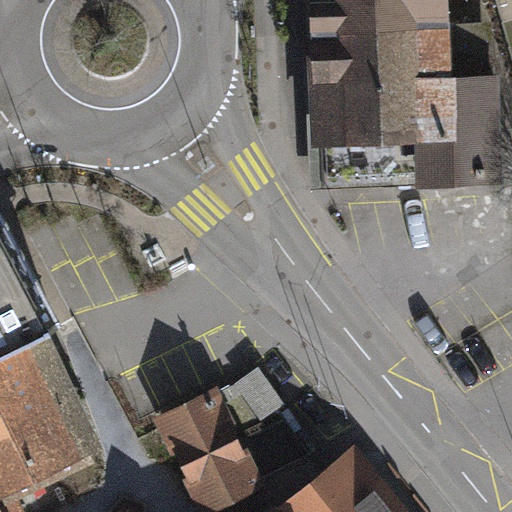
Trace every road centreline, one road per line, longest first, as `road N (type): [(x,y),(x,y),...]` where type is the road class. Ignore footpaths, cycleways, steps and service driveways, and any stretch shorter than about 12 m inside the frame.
road 1 (tertiary): [(169,129),(495,511)]
road 2 (unknown): [(374,299),(475,262),(511,212)]
road 3 (secondary): [(29,110),(80,144),(142,143),(169,129)]
road 4 (secondary): [(169,129),(205,81),(211,51),(200,0)]
